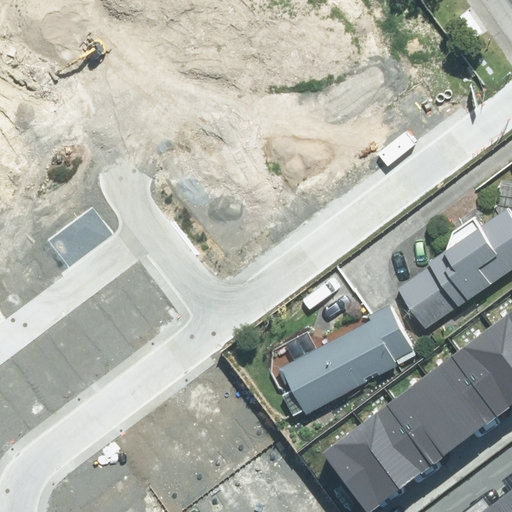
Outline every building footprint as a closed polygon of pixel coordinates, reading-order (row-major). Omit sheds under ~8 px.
[(162,86),(103,0),(45,0),(122,113),(162,86)] [(487,29),(472,8),(463,15),(479,36),(487,29)] [(261,236),(183,118),(145,143),(223,261),(261,236)] [(429,328),(511,271),(511,207),(433,261),(435,264),(401,287),(429,328)] [(72,235),(19,255),(32,290),(14,297),(35,355),(106,329),(72,235)] [(313,412),(403,364),(402,363),(418,354),(416,350),(417,349),(393,303),(373,314),(375,318),(282,368),(290,382),(294,380),(298,388),(288,393),(299,414),(310,408),(313,412)] [(511,310),(490,326),(511,354),(511,310)] [(511,354),(490,326),(459,350),(504,411),(511,404),(511,354)] [(459,350),(427,374),(472,434),(504,411),(459,350)] [(427,374),(394,399),(440,458),(472,434),(427,374)] [(394,399),(361,423),(408,483),(440,458),(394,399)] [(369,511),(408,483),(361,423),(323,454),(367,511),(369,511)] [(511,511),(511,489),(498,500),(506,511),(511,511)] [(506,511),(498,500),(481,511),(506,511)]
